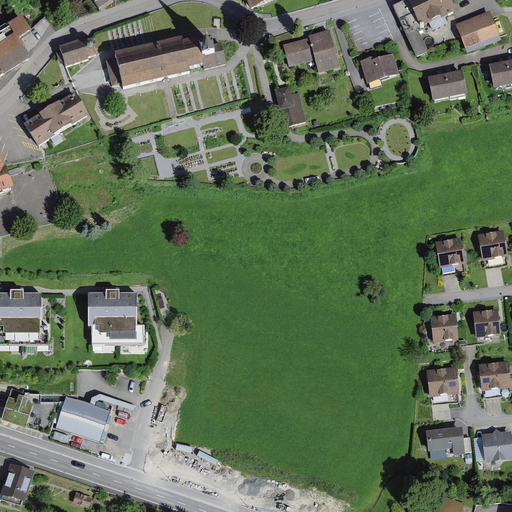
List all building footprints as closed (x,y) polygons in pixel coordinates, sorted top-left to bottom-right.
[(86,0),(93,9),(106,0),(86,0)] [(248,0),(252,10),(279,0),(278,0),(248,0)] [(441,24),(454,18),(445,0),(411,0),(404,3),(418,33),(427,29),(430,36),(444,30),(441,24)] [(499,47),(507,44),(500,27),(493,30),(489,21),(455,35),(467,65),(501,52),(499,47)] [(17,49),(31,41),(21,24),(5,33),(8,38),(0,42),(0,85),(29,68),(17,49)] [(415,67),(428,62),(412,24),(399,30),(415,67)] [(314,65),(318,79),(339,74),(330,35),(307,41),(308,43),(282,50),(287,72),(314,65)] [(63,70),(96,61),(91,44),(83,46),(82,43),(57,50),(63,70)] [(180,43),(112,59),(120,94),(187,78),(186,75),(200,71),(201,76),(225,71),(219,48),(210,50),(209,47),(201,49),(200,43),(182,48),(180,43)] [(367,91),(398,81),(392,61),(381,65),(380,61),(359,67),(367,91)] [(493,92),(511,88),(511,64),(489,69),(493,92)] [(466,100),(462,77),(427,85),(432,107),(466,100)] [(287,135),(306,131),(297,93),(273,99),(278,120),(283,119),(287,135)] [(38,151),(89,118),(74,95),(23,128),(38,151)] [(0,198),(11,195),(0,161),(0,198)] [(82,163),(60,169),(65,189),(81,185),(85,199),(94,197),(99,218),(124,212),(118,187),(113,188),(108,164),(84,170),(82,163)] [(502,239),(476,244),(481,271),(507,266),(502,239)] [(439,278),(465,273),(460,247),(434,252),(439,278)] [(30,262),(30,277),(83,277),(83,262),(30,262)] [(0,354),(46,354),(46,335),(37,335),(37,305),(21,305),(21,301),(8,301),(8,304),(0,303),(0,354)] [(134,338),(134,304),(117,304),(117,301),(103,301),(103,302),(86,303),(86,335),(91,335),(91,354),(141,354),(141,337),(134,338)] [(475,349),(500,346),(498,320),(472,323),(475,349)] [(432,353),(457,351),(454,325),(429,327),(432,353)] [(498,399),(510,398),(508,372),(478,375),(480,402),(484,402),(484,407),(498,406),(498,399)] [(456,377),(425,381),(428,407),(431,407),(432,413),(448,411),(447,406),(459,405),(456,377)] [(26,430),(33,409),(27,407),(29,402),(23,400),(25,395),(11,390),(1,422),(26,430)] [(100,444),(111,413),(66,398),(56,429),(100,444)] [(464,462),(470,461),(469,446),(462,447),(461,437),(426,441),(428,465),(451,463),(452,466),(464,464),(464,462)] [(483,472),(511,469),(511,465),(511,460),(511,446),(510,447),(510,441),(480,444),(483,472)] [(0,506),(16,511),(22,511),(32,482),(9,474),(0,499),(0,506)] [(425,511),(461,511),(464,505),(432,493),(425,511)] [(70,511),(87,511),(90,506),(74,500),(70,511)]
